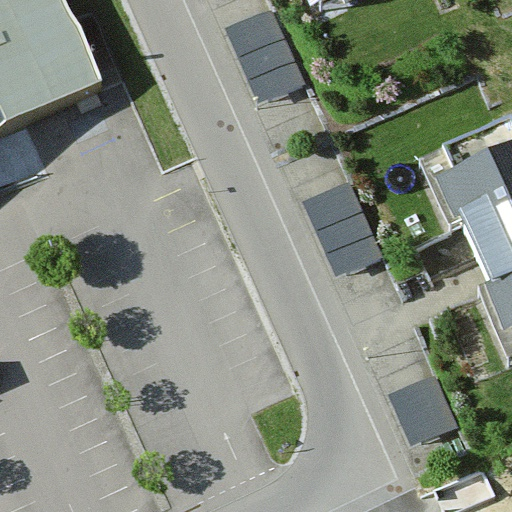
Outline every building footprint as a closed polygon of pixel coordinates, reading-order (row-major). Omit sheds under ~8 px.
[(55,0),(0,0),(0,138),(4,135),(96,95),(55,0)] [(286,0),(296,23),(355,0),(286,0)] [(235,17),(263,88),(302,73),(274,2),(235,17)] [(511,365),(511,149),(510,143),(400,185),(475,380),(511,365)] [(355,175),(311,189),(335,264),(379,250),(355,175)]
